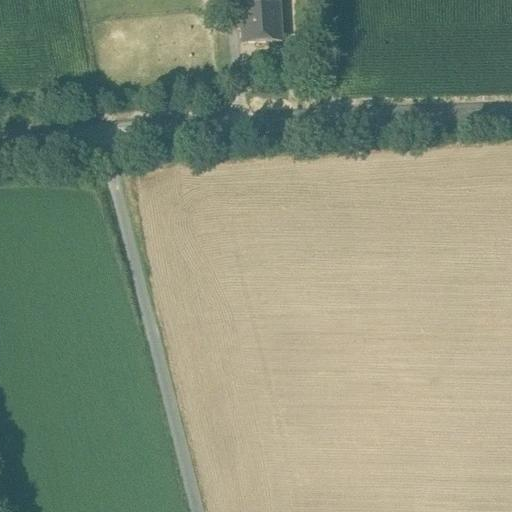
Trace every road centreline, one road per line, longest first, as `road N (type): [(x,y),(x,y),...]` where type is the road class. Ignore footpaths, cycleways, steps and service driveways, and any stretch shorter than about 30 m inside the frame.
road 1 (unclassified): [(511,111),(103,128)]
road 2 (residential): [(196,511),(103,128)]
